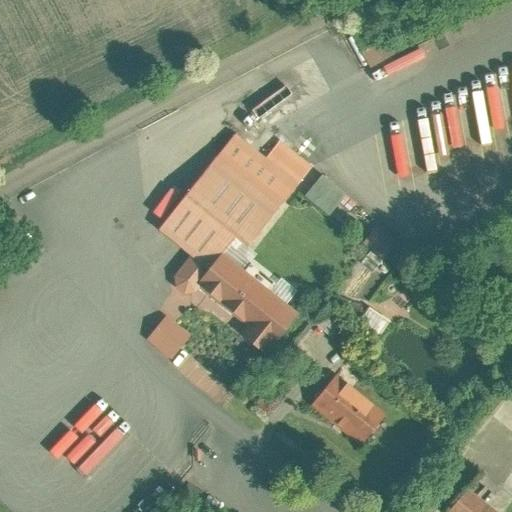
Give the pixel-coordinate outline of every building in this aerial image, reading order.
[(372,67),(397,54),(389,39),(364,52),(372,67)] [(444,41),(410,54),(413,62),(447,48),(444,41)] [(152,228),(197,264),(180,285),(260,349),(289,313),(230,266),(297,186),(313,166),(278,138),(262,158),(231,132),(152,228)] [(342,193),(318,173),(301,193),(324,213),(342,193)] [(394,242),(374,225),(360,241),(380,258),(394,242)] [(373,306),(365,318),(384,332),(393,321),(373,306)] [(189,335),(164,314),(145,336),(170,357),(189,335)] [(360,448),(388,413),(332,368),(304,402),(360,448)] [(493,511),(464,488),(443,511),(493,511)]
